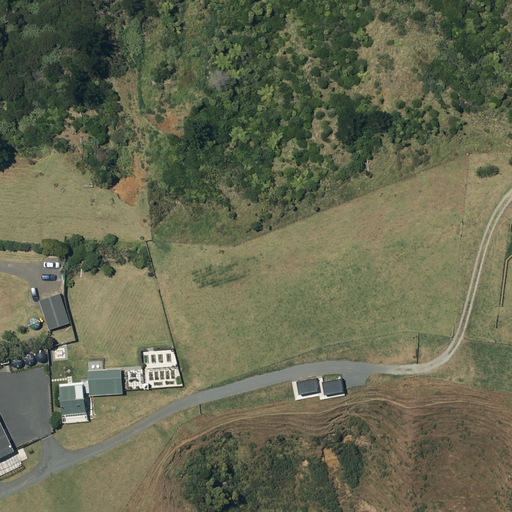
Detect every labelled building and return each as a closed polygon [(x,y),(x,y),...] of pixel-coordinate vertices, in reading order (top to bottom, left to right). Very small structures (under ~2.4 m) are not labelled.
[(61,294),(40,300),(48,328),(70,322),(61,294)] [(90,395),(123,393),(121,368),(88,370),(90,395)] [(316,378),(292,383),(294,395),(318,391),(316,378)] [(342,378),(318,383),(321,395),(345,391),(342,378)] [(63,414),(86,412),(84,384),(60,386),(63,414)] [(0,409),(0,454),(17,447),(0,409)]
